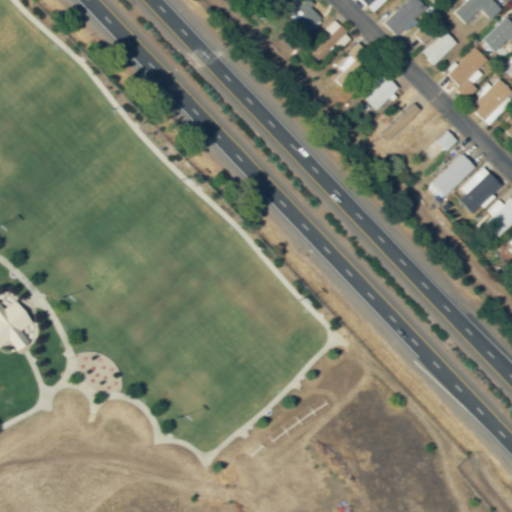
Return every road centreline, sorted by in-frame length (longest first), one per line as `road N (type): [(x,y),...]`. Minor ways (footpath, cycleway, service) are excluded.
road 1 (motorway): [(84,0),(511,451)]
road 2 (motorway): [(511,390),(143,0)]
road 3 (residential): [(511,177),(341,0)]
